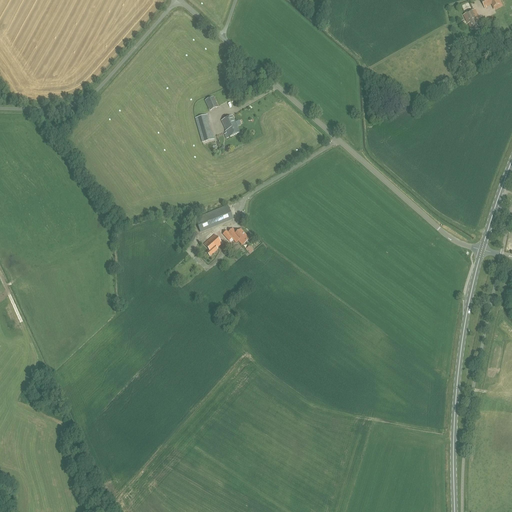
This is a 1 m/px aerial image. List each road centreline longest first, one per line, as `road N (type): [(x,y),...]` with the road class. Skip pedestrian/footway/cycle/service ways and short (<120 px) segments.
road 1 (unclassified): [(481,250),(451,239),(222,38)]
road 2 (secondary): [(454,511),(454,407),(481,250)]
road 3 (unclassified): [(0,109),(55,109),(86,99),(177,0)]
